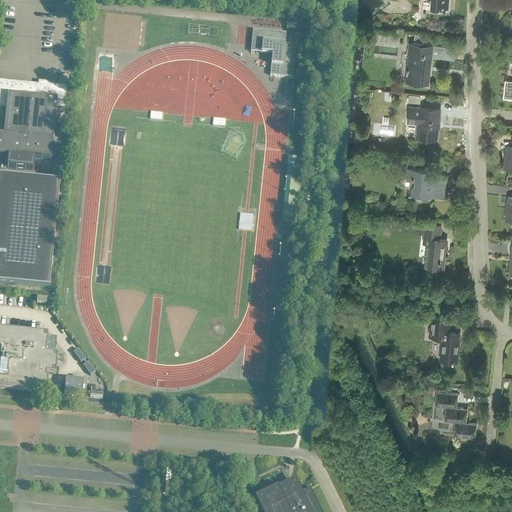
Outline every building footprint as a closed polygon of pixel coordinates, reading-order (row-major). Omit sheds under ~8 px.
[(448,10),(448,0),(432,0),(432,8),(448,10)] [(286,35),(253,32),(251,54),(272,56),(270,77),(292,79),(295,47),(284,46),(286,35)] [(444,58),(445,46),(409,42),(408,53),(410,54),(407,81),(428,83),(430,71),(428,71),(429,57),(444,58)] [(511,80),(505,80),(503,98),(511,98),(511,80)] [(51,162),(56,110),(65,111),(67,87),(48,85),(48,88),(46,88),(46,87),(43,87),(0,82),(0,157),(8,158),(7,169),(34,172),(35,161),(51,162)] [(420,103),(421,96),(409,94),(408,102),(420,103)] [(437,139),(441,109),(421,107),(420,108),(411,107),(409,122),(419,123),(417,137),(437,139)] [(292,153),(291,159),(302,161),(304,142),(298,141),(293,141),(292,147),(292,153)] [(440,197),(442,180),(427,178),(428,169),(404,167),(403,177),(414,178),(412,194),(440,197)] [(0,177),(0,284),(49,290),(60,183),(0,177)] [(242,228),(254,228),(254,212),(242,212),(242,228)] [(433,231),(434,225),(426,224),(424,243),(431,244),(429,267),(444,268),(447,239),(439,238),(440,231),(433,231)] [(361,310),(360,299),(351,300),(352,311),(361,310)] [(430,331),(430,336),(443,337),(441,360),(457,361),(459,348),(457,348),(457,343),(458,344),(459,333),(450,333),(451,318),(432,316),(430,331)] [(0,389),(47,395),(48,379),(46,379),(46,375),(56,376),(58,356),(53,356),(53,352),(54,352),(54,345),(54,344),(53,344),(53,343),(48,343),(47,343),(48,336),(0,330),(0,389)] [(79,351),(73,355),(81,365),(87,361),(79,351)] [(88,363),(82,368),(90,378),(96,374),(88,363)] [(65,381),(64,397),(82,398),(83,383),(65,381)] [(476,438),(477,423),(466,422),(468,408),(457,407),(459,393),(437,391),(435,405),(446,407),(444,420),(455,422),(454,436),(476,438)] [(320,511),(310,490),(300,495),(294,483),(292,484),(292,483),(288,483),(287,487),(279,491),(278,488),(255,499),(261,511),(320,511)]
